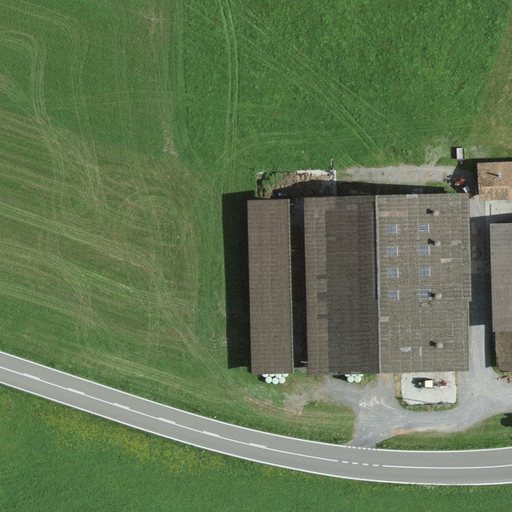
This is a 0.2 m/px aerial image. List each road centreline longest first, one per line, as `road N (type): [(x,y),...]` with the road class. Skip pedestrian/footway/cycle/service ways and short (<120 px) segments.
road 1 (primary): [(0,366),(293,453),(396,466),(511,464)]
road 2 (unknown): [(511,391),(487,385),(474,359),(475,226)]
